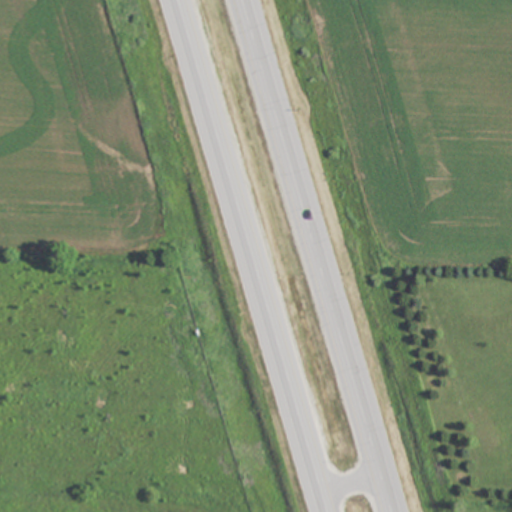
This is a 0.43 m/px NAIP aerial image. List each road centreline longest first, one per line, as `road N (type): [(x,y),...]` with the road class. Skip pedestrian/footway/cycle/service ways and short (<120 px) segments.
road 1 (motorway): [(177,0),(327,511)]
road 2 (motorway): [(395,511),(247,0)]
road 3 (residential): [(0,438),(117,443),(145,422),(135,359),(108,290),(0,286)]
